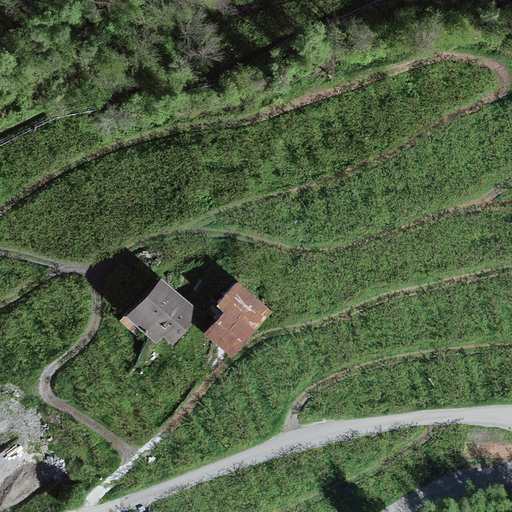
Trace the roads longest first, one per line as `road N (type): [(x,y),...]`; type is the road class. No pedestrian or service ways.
road 1 (residential): [(102,511),(345,429),(433,416),(511,419)]
road 2 (track): [(63,267),(92,277),(96,311),(82,341),(50,371),(47,393),(135,458)]
road 3 (track): [(223,363),(97,492),(91,511)]
road 4 (residential): [(511,472),(394,511)]
